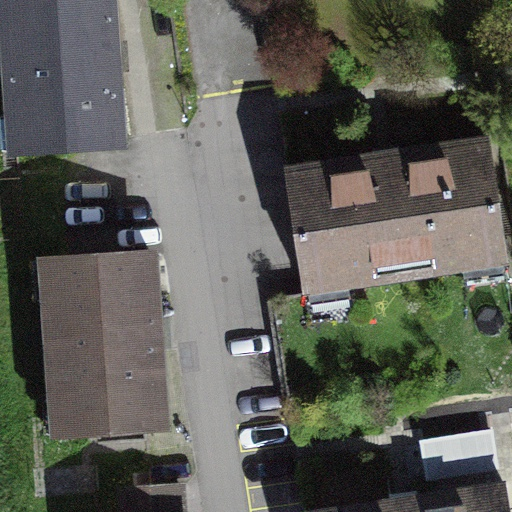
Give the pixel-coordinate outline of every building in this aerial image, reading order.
[(107,0),(5,0),(16,151),(117,144),(107,0)] [(260,0),(271,72),(336,62),(326,0),(260,0)] [(511,233),(499,130),(289,158),(307,296),(511,269),(511,233)] [(161,426),(147,250),(42,258),(55,434),(161,426)] [(274,310),(293,416),(353,405),(335,299),(274,310)] [(508,511),(504,482),(313,508),(313,511),(508,511)] [(119,488),(120,511),(180,511),(179,484),(119,488)]
